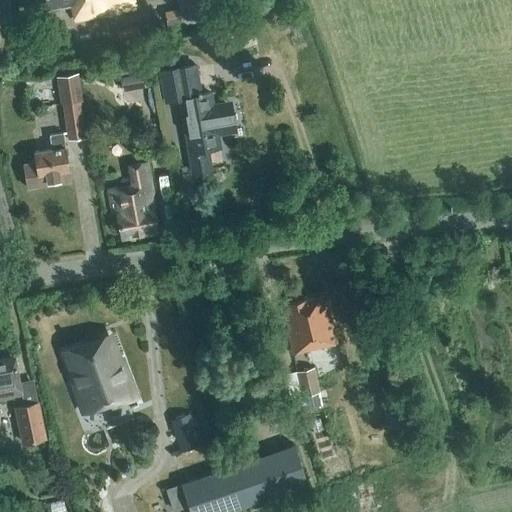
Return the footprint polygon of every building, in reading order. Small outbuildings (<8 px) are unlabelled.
[(75,19),(133,7),(131,0),(37,0),(39,10),(71,3),(75,19)] [(177,0),(182,25),(242,13),(239,0),(177,0)] [(278,24),(280,29),(292,25),(290,20),(278,24)] [(139,24),(116,31),(120,45),(143,38),(139,24)] [(239,27),(245,45),(255,42),(249,24),(239,27)] [(179,62),(175,39),(154,43),(158,66),(179,62)] [(146,86),(140,53),(116,57),(123,90),(146,86)] [(169,68),(160,70),(165,101),(175,99),(179,98),(184,123),(186,139),(192,172),(210,169),(206,149),(220,147),(217,133),(230,130),(226,105),(214,107),(212,92),(200,94),(195,64),(169,68)] [(86,137),(79,100),(81,100),(76,72),(55,75),(60,103),(62,103),(69,140),(72,139),(73,147),(87,144),(86,137)] [(70,181),(65,147),(64,147),(62,133),(49,135),(51,149),(33,151),(35,162),(23,164),(26,187),(70,181)] [(153,207),(149,182),(145,160),(125,163),(128,185),(107,189),(111,214),(116,213),(121,238),(155,231),(151,208),(153,207)] [(292,353),(336,343),(325,295),(280,305),(292,353)] [(123,374),(110,339),(88,347),(86,342),(64,351),(77,386),(74,387),(82,408),(108,398),(111,405),(134,396),(125,373),(123,374)] [(0,399),(21,395),(14,357),(0,359),(0,399)] [(312,367),(296,371),(284,374),(295,414),(323,406),(312,367)] [(25,442),(42,439),(35,403),(18,406),(25,442)] [(189,414),(172,420),(182,451),(199,445),(189,414)] [(192,511),(219,511),(307,483),(294,445),(184,484),(192,511)] [(271,511),(270,502),(256,504),(256,511),(271,511)]
